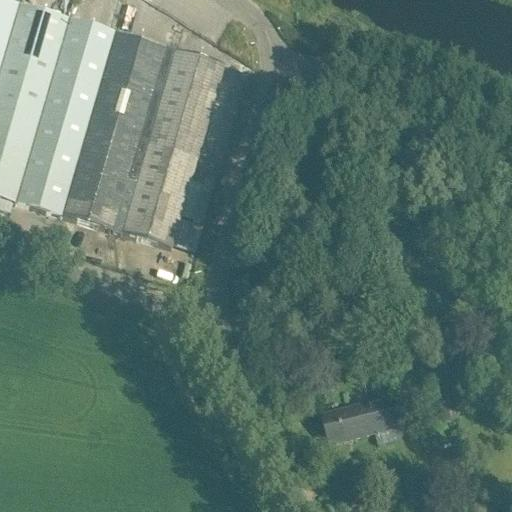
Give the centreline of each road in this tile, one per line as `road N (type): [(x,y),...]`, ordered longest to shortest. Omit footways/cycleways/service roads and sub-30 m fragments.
road 1 (unclassified): [(215,309),(226,220),(271,67)]
road 2 (unclassified): [(511,129),(350,80),(271,67)]
road 3 (unclassified): [(304,511),(230,374),(215,309)]
road 4 (unclassified): [(0,259),(163,305),(215,309)]
